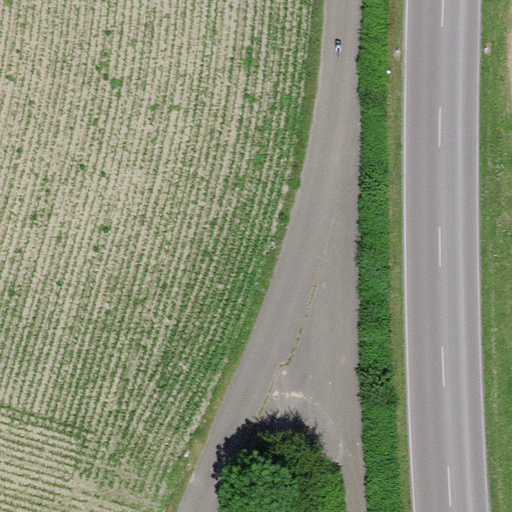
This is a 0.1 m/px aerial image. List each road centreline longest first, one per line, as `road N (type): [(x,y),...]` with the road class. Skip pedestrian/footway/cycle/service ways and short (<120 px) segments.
road 1 (track): [(342,0),(327,195),(198,511)]
road 2 (secondary): [(448,0),(444,298),(457,511)]
road 3 (track): [(327,195),(357,511)]
